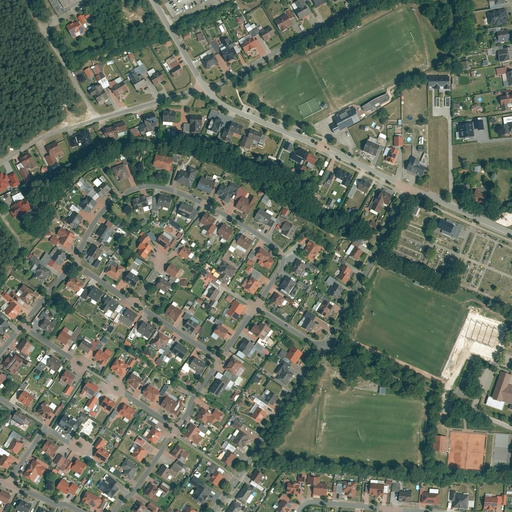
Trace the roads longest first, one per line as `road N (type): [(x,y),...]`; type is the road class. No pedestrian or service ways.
road 1 (residential): [(73,264),(105,207),(132,189),(162,187),(280,251),(282,265),(255,307)]
road 2 (residential): [(204,87),(40,139),(0,163)]
road 3 (residential): [(213,511),(324,348)]
road 4 (residential): [(367,0),(204,87)]
road 5 (residential): [(324,348),(407,186)]
